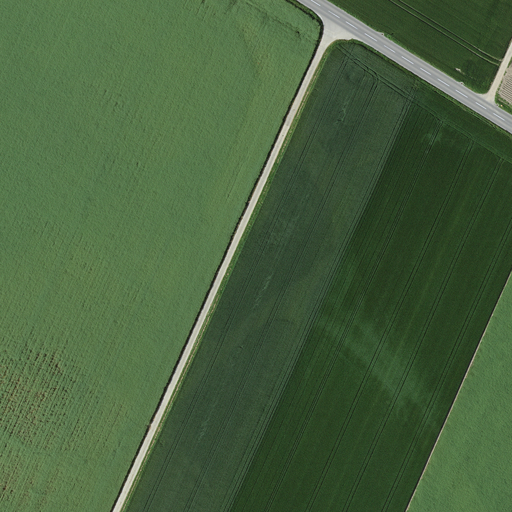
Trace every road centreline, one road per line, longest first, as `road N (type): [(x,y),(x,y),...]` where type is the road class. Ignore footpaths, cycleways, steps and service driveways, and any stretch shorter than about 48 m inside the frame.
road 1 (track): [(335,15),(116,511)]
road 2 (secondary): [(311,0),(511,124)]
